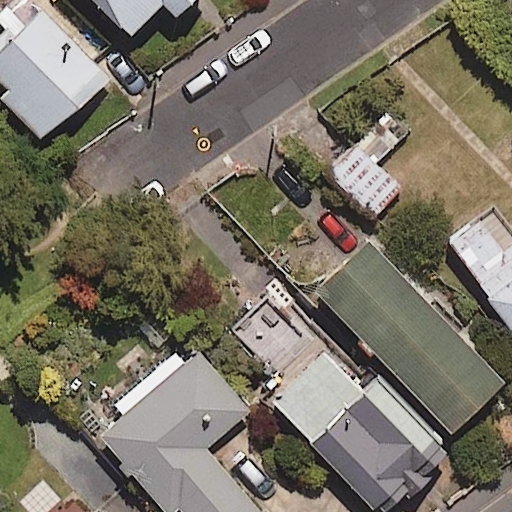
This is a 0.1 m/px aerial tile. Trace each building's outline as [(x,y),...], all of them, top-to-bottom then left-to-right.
[(0,77),(7,84),(0,90),(0,93),(44,140),(114,75),(44,0),(38,0),(22,15),(9,1),(0,9),(0,20),(7,29),(0,35),(0,77)] [(107,0),(137,31),(169,0),(171,0),(185,13),(198,0),(107,0)] [(405,134),(387,115),(327,172),(370,218),(400,189),(375,163),(405,134)] [(511,231),(496,208),(448,240),(511,336),(511,231)] [(511,381),(378,239),(325,289),(458,430),(511,381)] [(127,458),(122,462),(134,476),(139,471),(175,511),(183,504),(189,511),(268,511),(211,446),(254,409),(202,350),(194,356),(186,347),(120,405),(129,414),(106,434),(127,458)] [(369,390),(332,349),(280,397),(385,511),(390,511),(457,451),(386,374),(369,390)]
